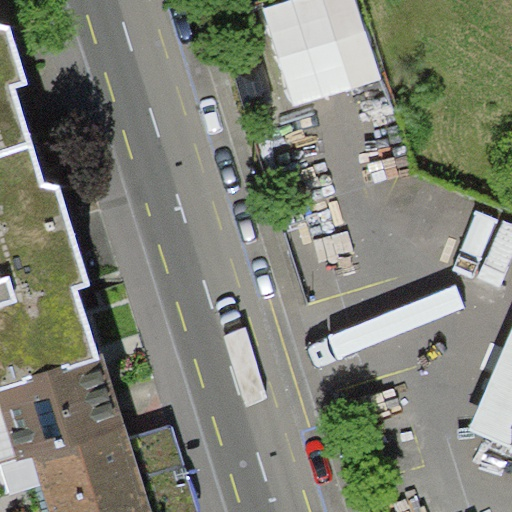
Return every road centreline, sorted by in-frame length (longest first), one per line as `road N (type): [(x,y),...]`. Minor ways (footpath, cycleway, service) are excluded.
road 1 (unknown): [(151,98),(199,90),(282,124),(352,210),(393,299),(419,385),(442,511)]
road 2 (primary): [(278,511),(121,0)]
